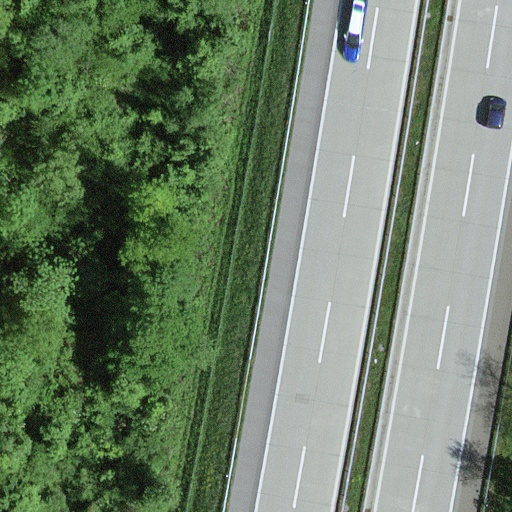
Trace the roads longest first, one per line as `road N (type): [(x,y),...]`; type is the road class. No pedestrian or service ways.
road 1 (motorway): [(409,511),(491,0)]
road 2 (motorway): [(373,0),(291,511)]
